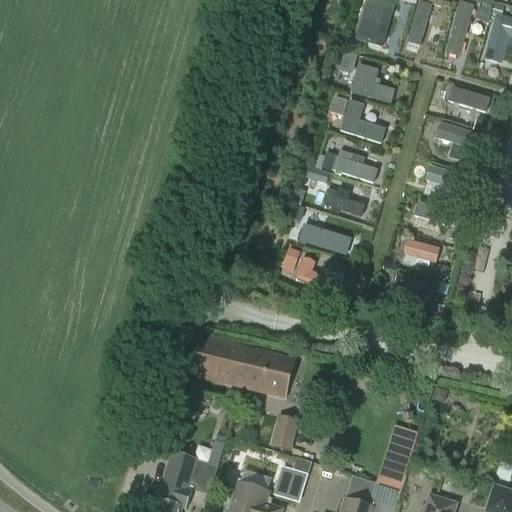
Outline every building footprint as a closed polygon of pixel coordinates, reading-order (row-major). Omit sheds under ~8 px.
[(364,0),(359,42),(388,47),(395,1),(385,0),(364,0)] [(417,0),(412,44),(424,46),(429,7),(438,8),(439,0),(417,0)] [(444,61),(461,65),(478,6),(460,1),(444,61)] [(511,29),(511,28),(511,17),(496,13),(482,69),(500,73),(511,29)] [(342,70),(354,72),(357,56),(345,54),(342,70)] [(394,102),(396,88),(380,86),(382,69),(357,65),(353,97),(394,102)] [(463,114),(475,113),(474,96),(462,97),(463,114)] [(388,127),(362,121),(366,104),(349,100),(341,133),(384,143),(388,127)] [(364,165),(366,155),(336,149),(331,173),(378,182),(381,168),(364,165)] [(430,165),(422,184),(444,193),(452,175),(430,165)] [(329,189),(325,204),(347,211),(352,195),(329,189)] [(420,202),(413,226),(443,234),(450,210),(420,202)] [(311,247),(351,258),(356,242),(315,231),(311,247)] [(409,239),(403,254),(435,265),(440,250),(409,239)] [(294,360),(199,337),(189,377),(284,400),(294,360)] [(274,417),(272,449),(296,451),(299,419),(274,417)] [(389,455),(379,487),(399,493),(417,436),(397,429),(389,455)] [(180,511),(181,510),(185,511),(192,492),(207,497),(216,469),(196,462),(172,454),(162,484),(163,484),(157,501),(153,511),(180,511)] [(295,460),(292,471),(307,476),(311,465),(295,460)] [(511,511),(511,490),(496,485),(487,511),(511,511)] [(266,495),(239,487),(231,511),(275,511),(262,508),(266,495)] [(371,511),(393,511),(399,493),(379,487),(372,509),(371,511)] [(456,511),(459,504),(431,495),(425,511),(456,511)] [(344,500),(340,511),(341,511),(371,511),(372,509),(344,500)]
